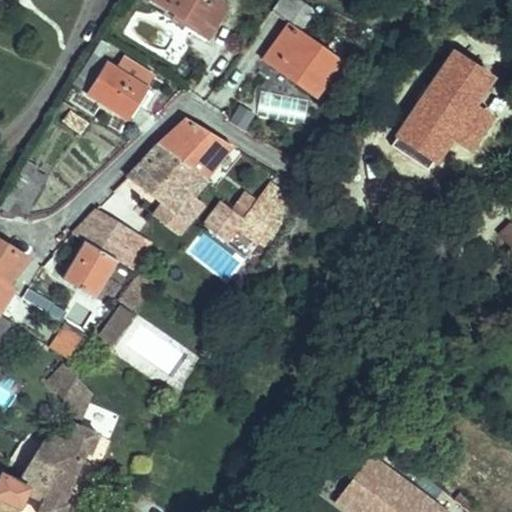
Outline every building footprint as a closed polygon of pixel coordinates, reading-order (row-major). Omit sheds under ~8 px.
[(146,0),(156,6),(158,4),(184,23),(195,3),(190,0),(146,0)] [(257,0),(280,16),(263,40),(269,43),(261,58),(306,87),(329,49),(288,20),(299,0),(257,0)] [(94,37),(84,31),(58,78),(116,111),(134,80),(131,79),(138,67),(110,52),(103,63),(85,52),(94,37)] [(395,43),(363,90),(381,101),(412,54),(395,43)] [(437,69),(386,141),(420,164),(471,93),(437,69)] [(175,105),(152,133),(195,176),(224,135),(175,105)] [(79,134),(88,122),(69,109),(61,121),(79,134)] [(195,176),(152,133),(124,169),(166,203),(182,183),(187,187),(195,176)] [(246,197),(266,210),(282,187),(261,174),(246,197)] [(229,223),(237,211),(217,196),(201,217),(222,234),(229,223)] [(256,225),(266,210),(246,197),(237,211),(256,225)] [(91,202),(67,226),(79,234),(99,247),(117,220),(91,202)] [(248,237),(256,225),(237,211),(229,223),(248,237)] [(117,220),(99,247),(111,255),(114,257),(132,229),(117,220)] [(90,289),(111,255),(99,247),(79,234),(59,267),(74,276),(73,280),(90,289)] [(0,279),(2,281),(20,246),(8,241),(0,237),(0,279)] [(493,247),(462,279),(479,296),(511,265),(493,247)] [(130,267),(113,296),(127,305),(143,276),(139,273),(130,267)] [(113,344),(133,315),(118,304),(98,333),(113,344)] [(58,326),(42,347),(57,358),(73,337),(58,326)] [(4,480),(0,476),(0,511),(2,511),(17,482),(31,489),(27,500),(50,511),(59,490),(54,488),(77,441),(81,442),(90,421),(67,409),(79,385),(56,359),(37,380),(56,406),(23,453),(4,480)] [(443,501),(457,511),(459,511),(466,502),(452,490),(443,501)]
